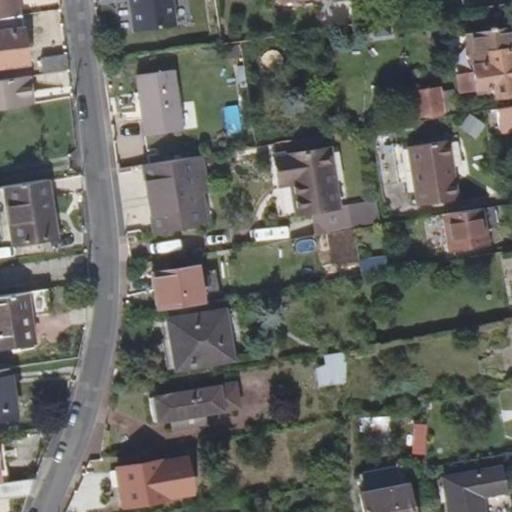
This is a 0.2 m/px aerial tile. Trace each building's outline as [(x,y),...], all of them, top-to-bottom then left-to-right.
[(0,0),(0,21),(16,19),(13,0),(0,0)] [(173,31),(168,0),(115,0),(117,12),(127,10),(131,37),(173,31)] [(422,27),(420,18),(406,20),(407,29),(422,27)] [(0,70),(25,67),(18,19),(16,19),(0,21),(0,70)] [(511,96),(511,70),(509,54),(511,53),(511,28),(464,37),(475,94),(494,90),(495,100),(511,96)] [(66,75),(63,59),(49,61),(51,77),(66,75)] [(51,77),(49,61),(38,62),(40,79),(51,77)] [(177,133),(168,73),(133,79),(142,138),(177,133)] [(30,109),(26,81),(19,82),(23,111),(30,109)] [(0,114),(23,111),(19,82),(0,84),(0,114)] [(445,118),(440,90),(416,95),(421,122),(445,118)] [(511,107),(496,110),(500,134),(511,132),(511,107)] [(455,202),(445,143),(406,149),(405,146),(395,147),(401,186),(412,184),(416,209),(455,202)] [(322,151),(264,160),(273,219),(306,214),(310,237),(346,232),(342,208),(332,210),(322,151)] [(202,228),(192,159),(139,167),(149,236),(202,228)] [(53,241),(46,185),(3,192),(10,247),(53,241)] [(485,244),(479,210),(440,217),(446,251),(485,244)] [(385,272),(382,259),(357,262),(360,276),(385,272)] [(198,303),(191,265),(146,273),(153,310),(198,303)] [(47,318),(44,293),(23,296),(27,321),(47,318)] [(27,321),(23,296),(0,299),(0,350),(30,347),(27,321)] [(229,358),(220,311),(165,321),(173,368),(229,358)] [(342,377),(344,353),(325,356),(326,366),(315,367),(317,382),(342,377)] [(0,418),(12,416),(5,369),(0,369),(0,418)] [(182,416),(237,406),(232,381),(147,396),(151,421),(169,418),(171,425),(183,423),(182,416)] [(165,498),(159,461),(115,469),(121,506),(165,498)] [(480,511),(477,496),(505,491),(501,467),(441,477),(446,511),(480,511)] [(412,511),(408,483),(404,484),(402,468),(362,475),(365,492),(360,492),(363,511),(412,511)] [(0,499),(25,496),(30,480),(0,483),(0,499)]
